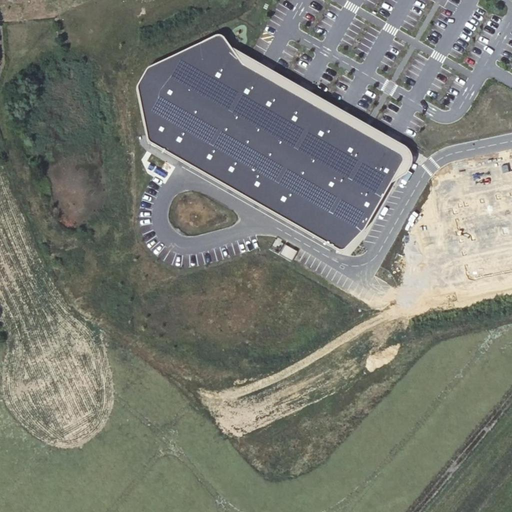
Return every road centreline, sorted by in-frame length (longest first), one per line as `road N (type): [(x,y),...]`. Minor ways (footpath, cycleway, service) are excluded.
road 1 (unclassified): [(511,141),(430,165),(376,255),(360,266),(336,263),(253,216)]
road 2 (unclassified): [(253,216),(188,180),(163,197),(158,224),(178,245),(249,225)]
